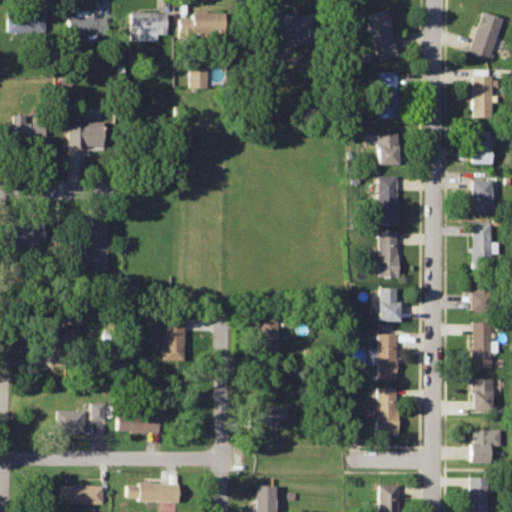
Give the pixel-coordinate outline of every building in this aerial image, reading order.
[(382,7),(361,14),(375,59),(394,53),(385,24),(388,23),(382,7)] [(103,16),(94,16),(94,12),(85,12),(85,8),(72,8),(72,15),(64,15),(64,33),(103,33),(103,16)] [(42,12),(30,12),(30,9),(4,9),(4,30),(42,30),(42,12)] [(163,10),(128,10),(127,39),(154,39),(154,32),(163,32),(163,10)] [(478,10),(464,50),(490,59),(492,52),(488,50),(499,17),(478,10)] [(220,11),(189,11),(189,16),(175,16),(175,37),(190,37),(190,32),(211,32),(211,36),(220,36),(220,11)] [(311,12),(258,12),(258,44),(273,44),(273,32),(295,32),(295,43),(311,43),(311,12)] [(202,68),(185,68),(185,85),(202,85),(202,68)] [(487,74),(484,74),(484,68),(470,68),(471,75),(468,75),(468,115),(487,115),(487,84),(493,84),(493,78),(487,78),(487,74)] [(393,70),(374,70),(375,115),(393,115),(393,70)] [(9,113),(9,121),(3,121),(2,140),(42,140),(42,121),(22,121),(22,113),(9,113)] [(99,119),(79,119),(79,122),(64,122),(64,144),(99,144),(99,119)] [(487,128),(469,128),(469,142),(466,142),(466,161),(487,161),(487,128)] [(392,131),(359,132),(359,142),(372,142),(372,162),(392,162),(392,131)] [(390,175),(372,175),(372,221),(391,221),(390,175)] [(485,178),(466,178),(466,208),(486,208),(485,178)] [(104,221),(83,220),(83,233),(67,233),(66,259),(87,260),(87,269),(103,269),(104,221)] [(41,221),(0,221),(0,241),(41,241),(41,221)] [(485,221),(466,221),(466,267),(485,267),(485,252),(493,252),(494,241),(485,240),(485,221)] [(391,230),(371,229),(371,275),(390,275),(391,230)] [(468,277),(468,290),(465,290),(465,309),(486,309),(485,277),(468,277)] [(388,286),(371,286),(371,318),(392,318),(392,300),(388,300),(388,286)] [(272,316),(252,316),(252,351),(271,351),(272,316)] [(180,318),(160,317),(158,357),(179,357),(180,318)] [(484,321),(466,321),(466,364),(484,364),(484,321)] [(40,322),(40,346),(59,346),(59,341),(75,341),(75,322),(40,322)] [(389,332),(371,332),(370,378),(388,378),(389,332)] [(486,378),(465,378),(465,408),(486,407),(486,378)] [(388,386),(369,386),(369,431),(390,431),(390,409),(388,409),(388,386)] [(87,402),(87,419),(102,419),(102,401),(87,402)] [(281,406),(245,405),(245,422),(274,422),(274,419),(281,419),(281,406)] [(81,408),(53,407),(53,429),(68,429),(68,432),(73,432),(73,429),(81,429),(81,408)] [(155,413),(113,413),(113,429),(127,428),(127,430),(155,430),(155,413)] [(345,427),(345,443),(349,443),(353,443),(353,427),(345,427)] [(462,441),(461,458),(483,459),(483,443),(494,443),(495,428),(467,427),(467,441),(462,441)] [(166,481),(166,472),(175,472),(174,481),(166,481)] [(480,511),(480,475),(462,475),(462,511),(480,511)] [(174,481),(166,481),(135,480),(135,483),(124,482),(123,494),(134,494),(134,499),(174,500),(174,481)] [(57,483),(56,501),(99,502),(99,483),(57,483)] [(251,483),(251,511),(271,511),(271,483),(251,483)] [(390,511),(390,483),(371,483),(371,511),(390,511)]
